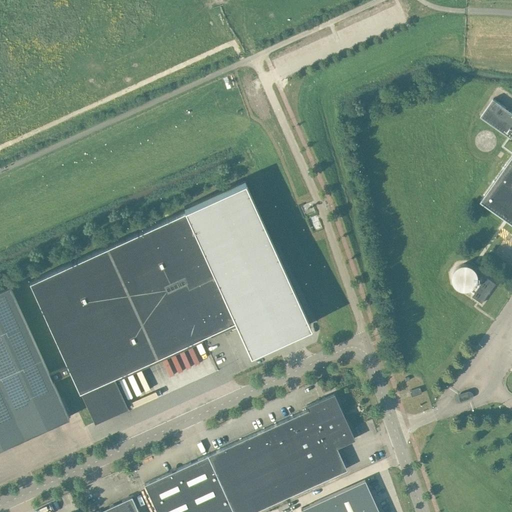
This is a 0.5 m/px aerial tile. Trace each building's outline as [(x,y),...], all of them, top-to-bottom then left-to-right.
[(511,111),(493,98),(490,102),(480,116),(508,136),(511,138),(511,136),(511,111)] [(511,154),(481,199),(511,221),(511,154)] [(184,210),(29,280),(67,365),(70,372),(79,390),(94,423),(127,408),(112,375),(208,331),(210,335),(217,331),(236,323),(249,351),(310,324),(244,179),(220,190),(208,195),(184,207),(185,209),(184,210)] [(472,288),(475,285),(477,281),(478,277),(477,273),(475,269),(472,266),(468,264),(464,264),(460,265),(456,267),(453,270),(452,274),(452,279),(453,283),(456,286),(460,289),(464,290),(468,289),(472,288)] [(479,287),(472,296),(482,303),(495,284),(486,277),(479,287)] [(0,447),(69,417),(52,380),(49,374),(9,285),(0,289),(0,447)] [(67,365),(49,374),(52,380),(70,372),(67,365)] [(412,390),(409,391),(411,397),(421,393),(419,387),(412,390)] [(156,511),(250,511),(346,468),(336,447),(354,438),(333,392),(306,405),(307,409),(143,483),(156,511)] [(466,392),(457,395),(459,401),(468,398),(466,392)] [(378,511),(364,479),(300,508),(301,511),(378,511)] [(95,511),(138,511),(131,496),(95,511)]
